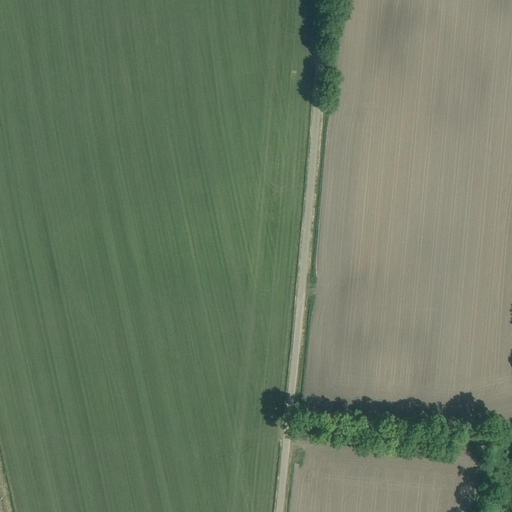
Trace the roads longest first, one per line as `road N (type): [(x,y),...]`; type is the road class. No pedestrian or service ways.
road 1 (unclassified): [(325,0),(279,511)]
road 2 (track): [(287,429),(511,441)]
